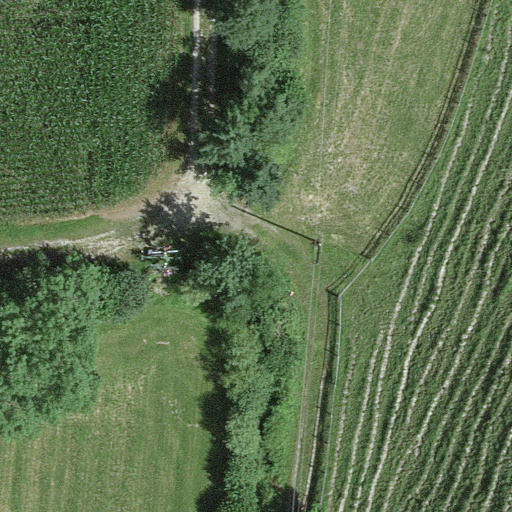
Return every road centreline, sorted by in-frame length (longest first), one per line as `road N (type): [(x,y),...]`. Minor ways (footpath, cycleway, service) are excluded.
road 1 (track): [(205,191),(288,267),(315,317),(285,511)]
road 2 (track): [(0,267),(153,246),(205,191)]
road 3 (track): [(205,191),(207,0)]
